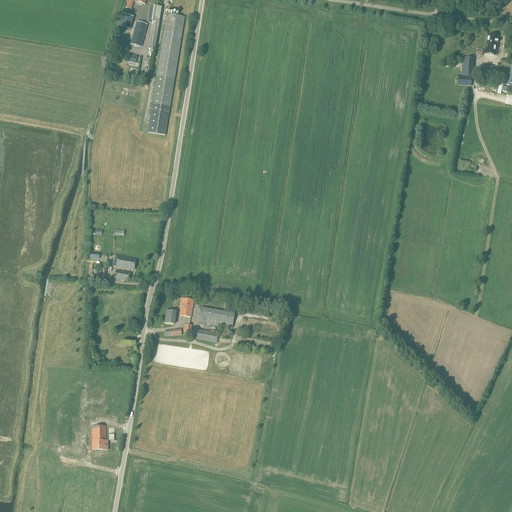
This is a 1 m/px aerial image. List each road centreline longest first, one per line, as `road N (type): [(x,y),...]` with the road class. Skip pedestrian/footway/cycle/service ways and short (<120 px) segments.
road 1 (unclassified): [(114,511),(202,0)]
road 2 (unclassified): [(511,22),(335,0)]
